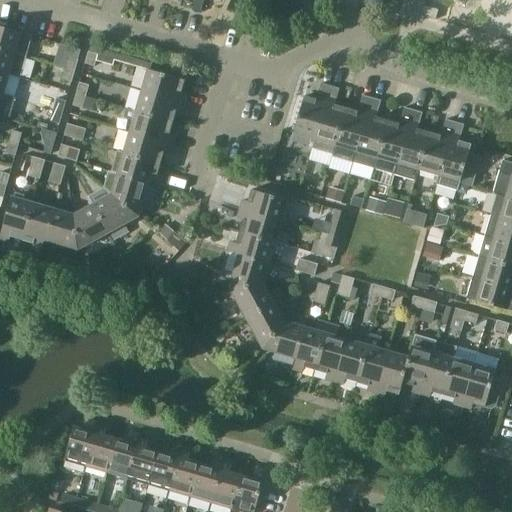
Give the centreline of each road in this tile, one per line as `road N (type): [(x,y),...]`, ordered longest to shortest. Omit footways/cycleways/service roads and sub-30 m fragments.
road 1 (residential): [(232,65),(5,0)]
road 2 (residential): [(511,102),(335,50)]
road 3 (residential): [(198,189),(232,65)]
